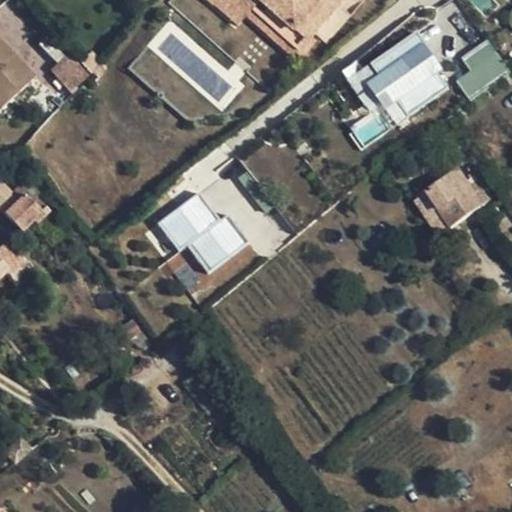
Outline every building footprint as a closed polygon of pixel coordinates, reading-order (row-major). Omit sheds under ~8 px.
[(252,8),(243,0),(214,0),(239,22),(247,13),(301,60),(321,38),(315,33),(300,51),(252,8)] [(243,0),(252,8),(300,51),(315,33),(344,0),(243,0)] [(0,37),(0,105),(2,108),(36,77),(0,37)] [(362,91),(390,130),(449,88),(414,38),(368,70),(376,81),(362,91)] [(477,72),(463,83),(476,101),(511,74),(511,70),(491,43),(468,60),(477,72)] [(92,73),(101,61),(93,52),(82,60),(92,73)] [(66,54),(50,70),(71,91),(87,75),(66,54)] [(453,175),(479,208),(484,205),(481,202),(490,196),(479,179),(468,186),(458,171),(453,175)] [(479,208),(453,175),(427,193),(450,228),(479,208)] [(0,208),(23,232),(35,221),(42,213),(24,195),(17,201),(0,183),(0,208)] [(178,252),(187,246),(208,274),(244,247),(200,190),(156,223),(178,252)] [(511,222),(504,210),(490,219),(499,232),(511,222)] [(45,218),(42,213),(35,221),(38,224),(45,218)] [(0,259),(0,279),(9,271),(0,259)] [(190,324),(178,333),(193,350),(203,341),(190,324)] [(2,452),(12,464),(13,465),(32,449),(20,437),(2,452)]
